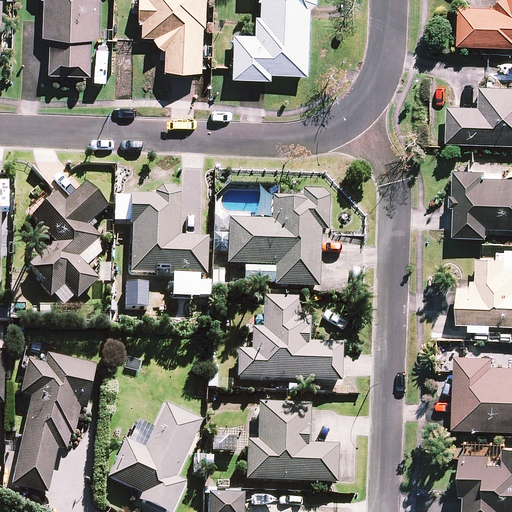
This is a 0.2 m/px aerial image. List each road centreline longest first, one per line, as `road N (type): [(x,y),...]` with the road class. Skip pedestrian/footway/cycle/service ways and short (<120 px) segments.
road 1 (residential): [(387,511),(396,185),(377,148),(348,123)]
road 2 (residential): [(0,132),(265,141),(309,139),(348,123)]
road 3 (residential): [(348,123),(383,80),(393,0)]
